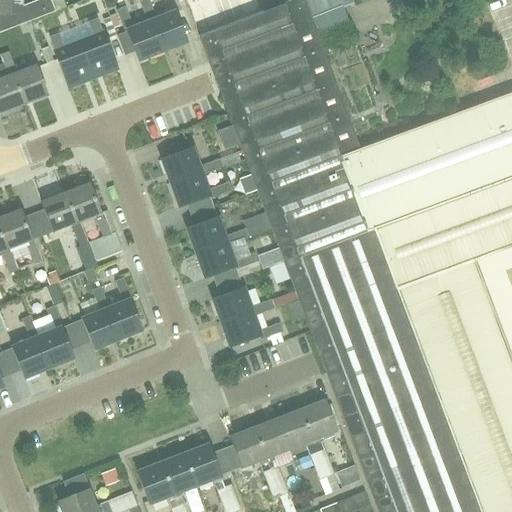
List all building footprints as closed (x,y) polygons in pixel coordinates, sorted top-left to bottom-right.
[(22,10),(22,0),(0,0),(0,16),(1,17),(6,30),(7,30),(31,21),(26,9),(22,10)] [(48,0),(42,3),(46,15),(55,12),(54,11),(50,0),(48,0)] [(167,0),(173,14),(160,19),(158,13),(155,14),(149,0),(138,0),(139,2),(148,24),(150,23),(162,53),(186,44),(181,32),(190,29),(183,9),(182,9),(178,0),(167,0)] [(267,12),(199,38),(209,64),(219,91),(221,97),(223,103),(224,106),(228,115),(232,126),(239,145),(251,175),(256,191),(278,248),(283,262),(309,332),(315,348),(367,485),(377,511),(511,511),(511,92),(482,104),(459,113),(380,142),(361,150),(348,116),(322,47),(312,19),(304,0),(298,0),(280,7),(267,12)] [(304,0),(312,19),(353,4),(354,7),(372,0),(304,0)] [(134,29),(125,7),(117,11),(125,32),(128,31),(139,61),(162,53),(150,23),(148,24),(134,29)] [(97,20),(88,23),(93,36),(78,42),(92,79),(116,69),(102,33),(97,20)] [(54,51),(53,51),(68,88),(92,79),(78,42),(63,48),(58,34),(49,38),(54,51)] [(33,68),(17,74),(9,52),(0,55),(3,64),(8,78),(9,78),(20,107),(44,98),(33,68)] [(3,64),(0,65),(0,114),(20,107),(9,78),(8,78),(3,64)] [(162,161),(171,185),(223,166),(220,160),(199,168),(192,149),(162,161)] [(223,166),(171,185),(179,208),(210,197),(211,199),(232,192),(229,183),(208,191),(202,176),(223,169),(223,166)] [(87,185),(64,194),(76,225),(79,223),(94,217),(102,238),(115,233),(106,211),(99,214),(87,185)] [(76,225),(64,194),(41,203),(52,234),(71,226),(80,247),(87,244),(79,223),(76,225)] [(21,210),(0,218),(0,228),(12,261),(29,254),(33,265),(43,261),(34,239),(32,240),(24,218),(21,210)] [(218,218),(187,229),(197,256),(248,237),(245,229),(224,237),(219,223),(240,215),(239,214),(219,221),(218,218)] [(0,228),(0,253),(1,253),(9,274),(16,271),(12,261),(0,228)] [(248,237),(197,256),(205,280),(235,269),(236,270),(257,263),(254,254),(233,262),(228,246),(249,239),(248,237)] [(278,248),(257,256),(262,270),(283,262),(278,248)] [(97,282),(92,269),(83,272),(88,285),(97,282)] [(132,301),(123,279),(114,283),(123,304),(108,310),(105,312),(116,340),(140,331),(129,302),(132,301)] [(108,310),(99,288),(92,291),(100,313),(81,321),(92,350),(116,340),(105,312),(108,310)] [(219,298),(213,300),(222,327),(253,316),(274,308),(271,300),(250,308),(243,289),(242,289),(219,298)] [(37,338),(49,367),(73,358),(61,329),(63,328),(54,306),(45,310),(54,331),(39,338),(37,338)] [(26,377),(49,367),(37,338),(39,338),(30,316),(21,320),(30,341),(14,348),(26,377)] [(253,316),(222,327),(230,349),(232,348),(259,338),(260,341),(279,334),(282,333),(279,324),(259,332),(253,316)] [(275,352),(293,345),(289,336),(272,343),(275,352)] [(332,425),(324,405),(323,402),(299,411),(316,453),(323,450),(319,439),(335,433),(332,425)] [(316,453),(299,411),(276,420),(288,451),(305,444),(309,456),(316,453)] [(288,451),(276,420),(253,429),(265,460),(288,451)] [(265,460),(253,429),(229,439),(241,469),(242,469),(265,460)] [(208,447),(184,456),(196,487),(212,480),(216,490),(224,487),(220,476),(211,454),(208,447)] [(316,453),(309,456),(314,468),(329,463),(324,450),(323,450),(316,453)] [(180,493),(196,487),(184,456),(161,465),(173,495),(180,493)] [(325,478),(333,475),(329,463),(314,468),(318,481),(325,478)] [(177,507),(161,465),(137,474),(149,505),(166,498),(170,509),(177,507)] [(282,479),(277,467),(262,473),(267,485),(282,479)] [(272,499),(278,496),(279,496),(287,493),(282,479),(267,485),(272,499)] [(230,485),(224,487),(216,490),(221,503),(235,497),(231,486),(230,486),(230,485)] [(89,490),(58,502),(62,511),(102,511),(109,509),(106,502),(95,507),(89,490)] [(124,511),(137,506),(131,492),(119,497),(124,511)] [(122,511),(124,511),(119,497),(106,502),(109,509),(110,511),(122,511)] [(237,511),(240,511),(241,511),(235,497),(221,503),(224,511),(237,511)] [(339,511),(336,503),(327,506),(329,511),(339,511)]
